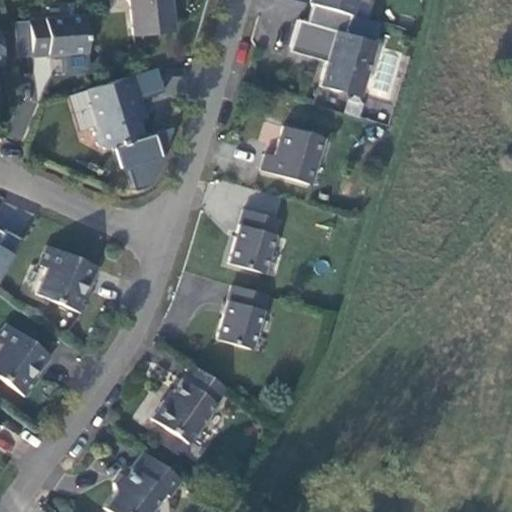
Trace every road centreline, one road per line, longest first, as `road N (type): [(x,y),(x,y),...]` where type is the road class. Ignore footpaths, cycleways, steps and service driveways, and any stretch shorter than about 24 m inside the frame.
road 1 (residential): [(0,506),(66,413),(156,230)]
road 2 (residential): [(238,0),(156,230)]
road 3 (residential): [(156,230),(0,174)]
